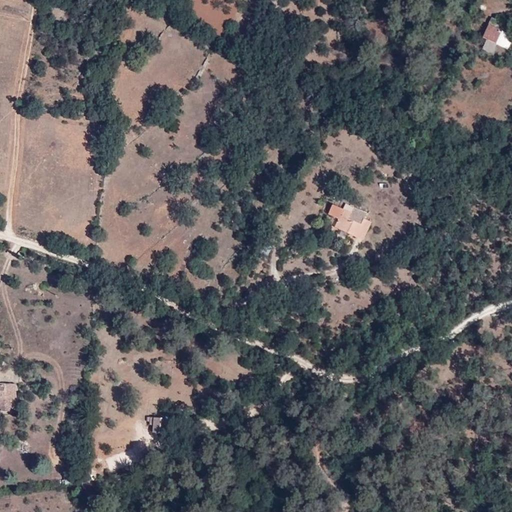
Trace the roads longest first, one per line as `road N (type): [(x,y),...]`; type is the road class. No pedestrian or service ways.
road 1 (track): [(0,234),(313,369),(365,376),(511,308)]
road 2 (track): [(13,238),(35,0)]
road 3 (track): [(206,511),(315,427),(365,376)]
